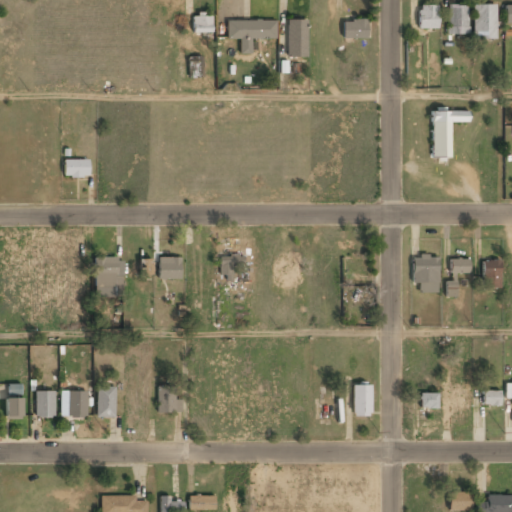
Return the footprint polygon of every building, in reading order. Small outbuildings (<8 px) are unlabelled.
[(465,36),(465,5),(446,5),(446,36),(465,36)] [(494,5),(472,5),(472,41),(494,41),(494,5)] [(511,5),(503,5),(503,24),(511,24),(511,5)] [(436,7),(417,7),(417,31),(436,31),(436,7)] [(211,16),(191,16),(191,34),(211,34),(211,16)] [(250,40),(274,40),(274,21),(225,22),(225,40),(237,40),(238,55),(250,55),(250,40)] [(341,39),(367,39),(367,21),(341,21),(341,39)] [(285,22),(285,59),(305,59),(305,22),(285,22)] [(200,80),(200,59),(187,59),(187,80),(200,80)] [(449,159),(449,121),(467,121),(467,110),(430,110),(429,159),(449,159)] [(88,159),(62,159),(62,177),(88,177),(88,159)] [(219,280),(231,280),(231,265),(242,265),(242,254),(219,254),(219,280)] [(278,279),(299,279),(299,254),(278,254),(278,279)] [(417,285),(417,293),(436,293),(436,256),(411,256),(411,285),(417,285)] [(342,277),(367,277),(367,257),(342,257),(342,277)] [(116,293),(116,258),(93,258),(93,293),(116,293)] [(179,281),(179,258),(156,258),(156,281),(179,281)] [(447,274),(468,274),(468,259),(447,259),(447,274)] [(137,260),(137,277),(151,277),(151,260),(137,260)] [(480,261),(480,290),(499,290),(499,261),(480,261)] [(444,282),(444,297),(454,297),(454,282),(444,282)] [(469,408),(469,384),(448,384),(448,408),(469,408)] [(351,417),(369,417),(369,385),(351,385),(351,417)] [(95,387),(95,418),(113,418),(113,387),(95,387)] [(176,414),(176,389),(156,389),(156,414),(176,414)] [(52,418),(52,392),(33,392),(33,418),(52,418)] [(85,392),(58,392),(58,418),(85,418),(85,392)] [(472,392),(472,407),(500,407),(500,392),(472,392)] [(436,394),(418,394),(418,409),(436,409),(436,394)] [(3,398),(3,419),(20,419),(20,398),(3,398)] [(225,511),(238,511),(238,487),(225,487),(225,511)] [(469,511),(469,493),(445,493),(445,511),(469,511)] [(187,496),(187,511),(213,511),(213,496),(187,496)] [(511,511),(511,496),(483,496),(483,504),(474,504),(474,511),(511,511)] [(99,497),(99,511),(143,511),(143,497),(99,497)] [(182,511),(183,498),(158,498),(157,511),(182,511)]
